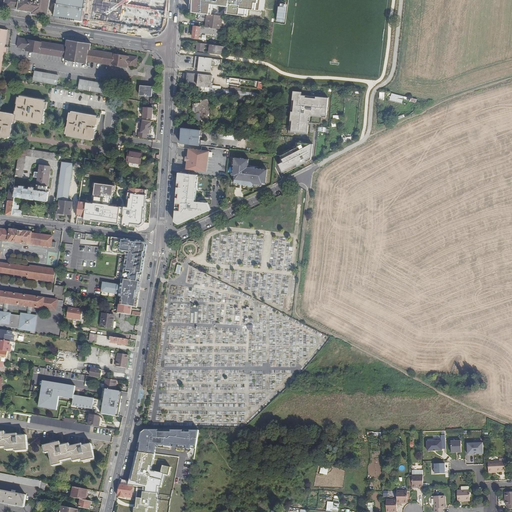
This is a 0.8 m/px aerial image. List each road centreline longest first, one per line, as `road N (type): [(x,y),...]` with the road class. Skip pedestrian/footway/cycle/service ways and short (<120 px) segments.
road 1 (track): [(308,172),(298,314),(511,426)]
road 2 (tertiary): [(160,238),(107,511)]
road 3 (secondary): [(171,46),(0,18)]
road 4 (residential): [(317,165),(160,238)]
road 5 (residential): [(0,217),(160,238)]
